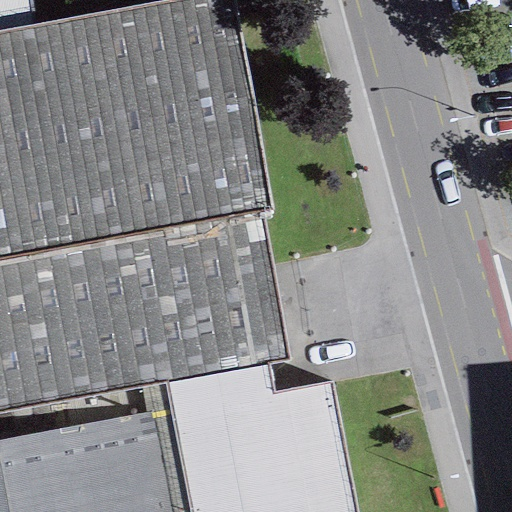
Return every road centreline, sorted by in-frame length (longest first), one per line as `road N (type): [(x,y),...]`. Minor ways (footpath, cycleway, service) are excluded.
road 1 (tertiary): [(471,348),(385,0)]
road 2 (tertiary): [(511,493),(471,348)]
